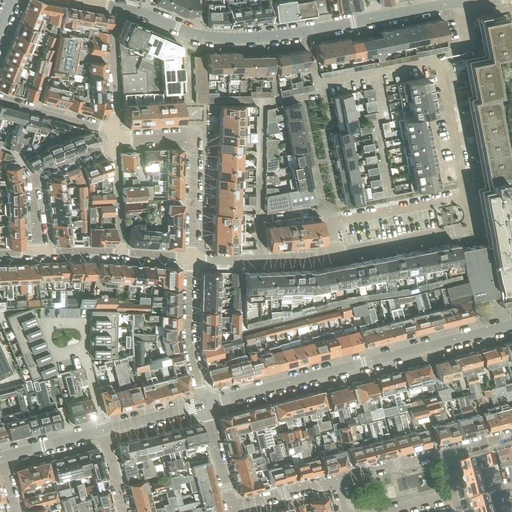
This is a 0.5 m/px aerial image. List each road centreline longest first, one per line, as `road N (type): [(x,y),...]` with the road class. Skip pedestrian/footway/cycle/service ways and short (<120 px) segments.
road 1 (residential): [(258,260),(261,103),(315,92),(318,82),(441,58),(451,115)]
road 2 (residential): [(201,404),(511,324)]
road 3 (residential): [(375,19),(222,38),(111,6)]
road 4 (residential): [(258,260),(467,230),(466,196)]
road 5 (residential): [(34,250),(29,180),(114,139)]
road 6 (residential): [(201,404),(191,351),(190,256)]
road 7 (residential): [(111,6),(114,139)]
road 8 (residential): [(114,139),(0,99)]
road 9 (residential): [(190,256),(192,136)]
